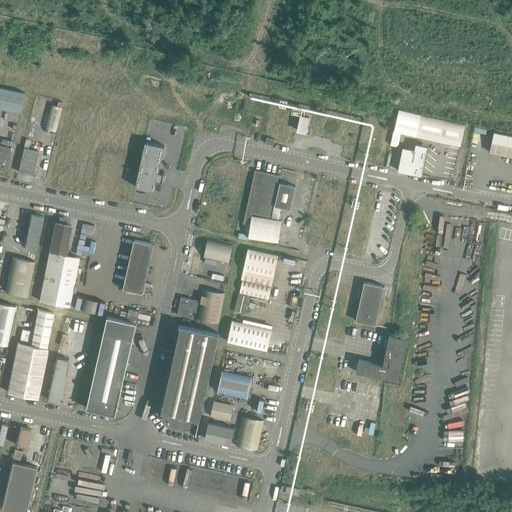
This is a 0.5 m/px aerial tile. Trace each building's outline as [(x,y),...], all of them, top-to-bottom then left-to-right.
[(0,107),(20,112),(24,93),(0,87),(0,107)] [(50,102),(45,126),(56,129),(61,104),(60,104),(62,99),(57,98),(56,103),(50,102)] [(398,109),(394,131),(460,146),(464,124),(398,109)] [(298,131),(307,132),(309,115),(300,114),(298,131)] [(511,135),(494,132),(489,151),(511,156),(511,135)] [(145,141),(135,186),(154,191),(157,180),(161,181),(161,182),(164,172),(163,172),(158,171),(164,145),(145,141)] [(0,145),(0,169),(4,171),(9,148),(0,145)] [(426,152),(401,146),(395,170),(421,175),(422,172),(426,152)] [(37,151),(27,149),(23,148),(17,171),(32,175),(37,151)] [(278,175),(255,170),(243,223),(249,224),(252,212),(269,216),(278,175)] [(295,186),(279,182),(271,218),(251,215),(248,237),(277,242),(281,220),(277,219),(280,207),(290,209),(295,186)] [(42,216),(31,214),(23,247),(35,250),(42,216)] [(68,226),(54,224),(39,300),(68,306),(78,257),(62,254),(68,226)] [(511,276),(511,227),(500,227),(497,281),(511,281),(511,276)] [(154,244),(133,239),(122,289),(143,293),(154,244)] [(228,263),(232,244),(207,239),(203,257),(228,263)] [(241,279),(242,279),(239,294),(268,300),(271,285),(278,255),(248,248),(241,279)] [(196,249),(192,268),(197,269),(202,250),(196,249)] [(25,296),(33,261),(12,256),(4,291),(25,296)] [(384,286),(364,281),(355,321),(375,325),(384,286)] [(203,288),(197,318),(218,322),(224,293),(203,288)] [(77,294),(74,306),(102,313),(105,301),(77,294)] [(180,296),(177,314),(189,317),(190,311),(196,312),(199,300),(180,296)] [(239,296),(235,309),(241,311),(244,297),(239,296)] [(0,302),(0,344),(7,345),(15,306),(0,302)] [(46,348),(53,313),(37,309),(30,345),(17,342),(7,392),(37,398),(47,348),(46,348)] [(103,332),(86,408),(115,414),(132,338),(135,323),(106,316),(103,332)] [(272,329),(232,320),(227,341),(267,350),(272,329)] [(175,350),(160,415),(163,420),(168,425),(174,427),(196,432),(216,343),(219,333),(179,324),(179,325),(181,325),(179,334),(178,337),(177,338),(177,341),(175,350)] [(358,359),(355,371),(367,374),(372,375),(397,381),(406,342),(407,339),(389,335),(383,359),(389,360),(388,366),(375,363),(370,362),(358,359)] [(57,357),(47,399),(59,401),(68,359),(57,357)] [(251,376),(222,370),(217,391),(247,398),(251,376)] [(233,404),(214,400),(210,416),(230,420),(233,404)] [(257,450),(264,420),(242,415),(236,445),(257,450)] [(233,429),(209,423),(205,438),(230,444),(233,429)] [(20,427),(15,445),(27,447),(32,429),(20,427)] [(14,449),(12,461),(19,463),(21,454),(22,455),(23,451),(14,449)] [(2,500),(0,509),(15,511),(24,511),(26,505),(35,467),(19,463),(12,461),(2,500)] [(282,485),(281,490),(298,494),(299,490),(299,489),(282,485)]
